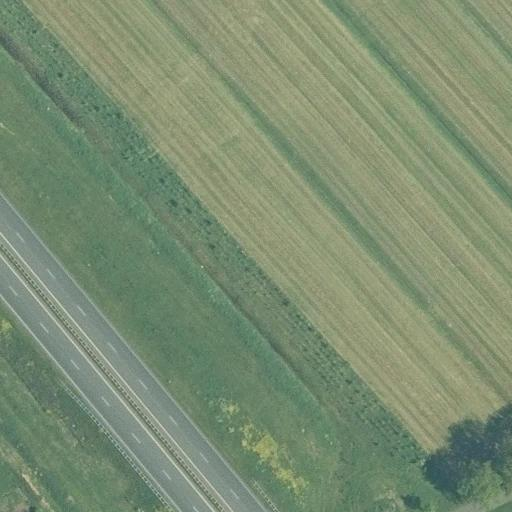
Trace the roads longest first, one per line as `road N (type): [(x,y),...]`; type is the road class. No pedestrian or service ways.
road 1 (trunk): [(246,511),(0,215)]
road 2 (trunk): [(0,280),(193,511)]
